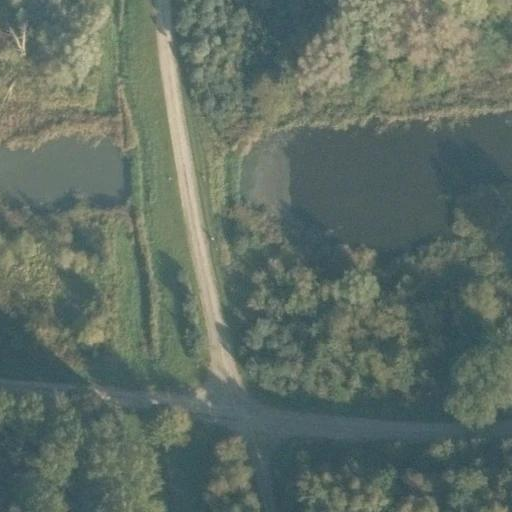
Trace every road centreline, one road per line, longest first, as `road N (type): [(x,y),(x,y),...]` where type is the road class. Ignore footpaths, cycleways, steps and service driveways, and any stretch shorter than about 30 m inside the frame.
road 1 (track): [(0,388),(425,440),(511,434)]
road 2 (track): [(165,0),(178,163),(244,415)]
